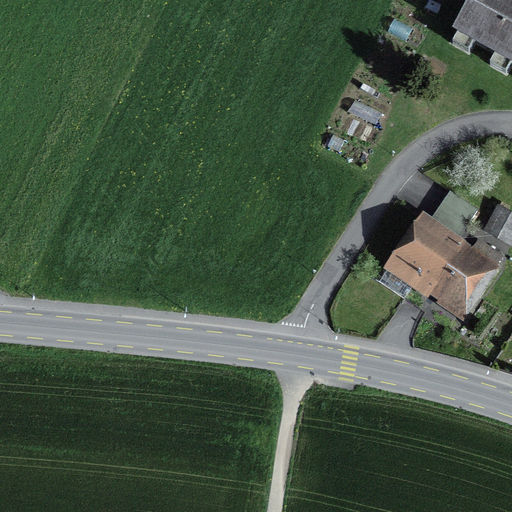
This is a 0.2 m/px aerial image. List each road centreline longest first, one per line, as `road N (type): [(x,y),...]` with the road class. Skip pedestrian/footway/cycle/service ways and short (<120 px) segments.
road 1 (residential): [(298,354),(315,298),(407,161),(466,127),(511,122)]
road 2 (primary): [(0,322),(298,354)]
road 3 (primary): [(298,354),(511,405)]
road 4 (track): [(274,511),(298,354)]
